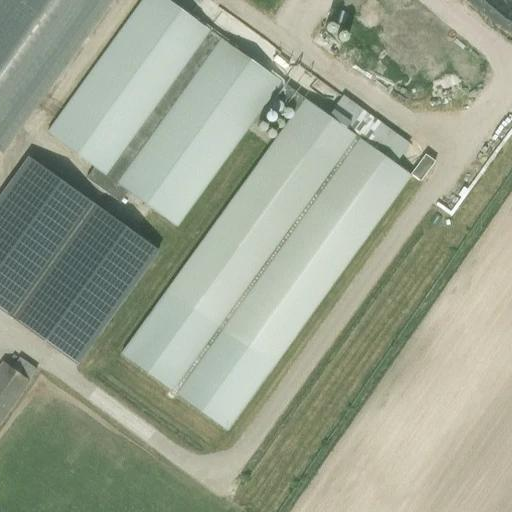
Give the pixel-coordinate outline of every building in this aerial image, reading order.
[(0,0),(0,150),(108,0),(0,0)] [(85,179),(119,204),(127,193),(176,228),(280,83),(164,0),(143,0),(46,134),(93,168),(85,179)] [(120,355),(226,431),(409,177),(303,101),(166,292),(120,355)] [(425,156),(410,175),(419,182),(433,162),(425,156)] [(78,240),(70,234),(14,318),(56,346),(110,265),(101,259),(114,239),(90,223),(78,240)] [(0,421),(5,414),(36,370),(19,358),(11,369),(2,363),(0,365),(0,421)]
